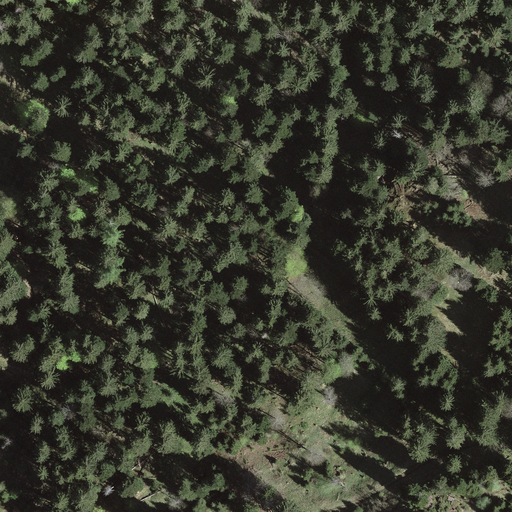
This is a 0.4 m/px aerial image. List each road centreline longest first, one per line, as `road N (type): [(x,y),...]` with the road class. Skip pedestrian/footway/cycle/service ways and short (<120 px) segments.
road 1 (track): [(0,47),(19,84),(72,88),(119,138),(192,178),(215,211),(227,256),(223,292),(168,337),(116,344),(76,373),(43,383),(0,356)]
road 2 (track): [(511,430),(417,463),(329,511)]
